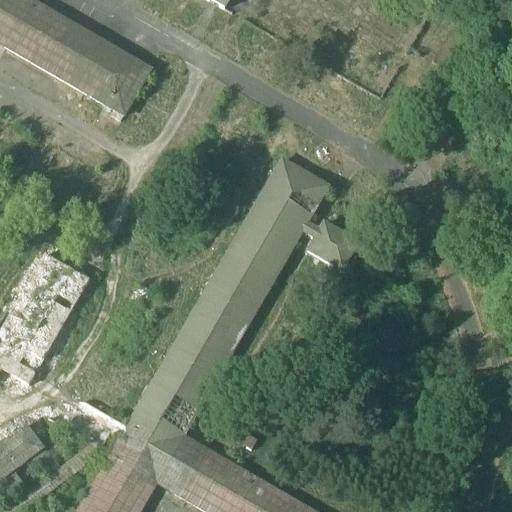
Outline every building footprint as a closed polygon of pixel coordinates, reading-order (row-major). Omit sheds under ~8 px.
[(165,90),(10,0),(0,0),(0,61),(136,141),(165,90)] [(204,0),(204,1),(224,12),(230,0),(204,0)] [(145,511),(157,491),(191,511),(296,511),(190,444),(306,241),(315,222),(330,192),(281,163),(118,452),(79,511),(145,511)] [(307,249),(342,275),(363,246),(328,220),(307,249)] [(30,511),(31,511),(100,459),(95,446),(84,454),(56,476),(8,511),(30,511)]
